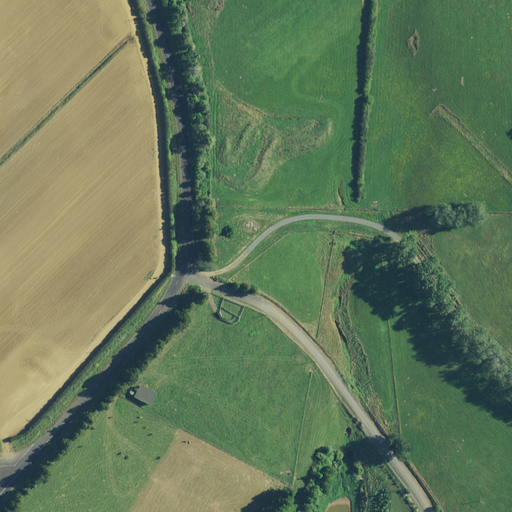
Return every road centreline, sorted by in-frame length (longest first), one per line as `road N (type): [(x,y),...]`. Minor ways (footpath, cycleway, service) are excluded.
road 1 (unclassified): [(429,511),(307,341),(234,290),(181,273)]
road 2 (unclassified): [(151,0),(183,130),(189,228),(181,273)]
road 3 (unclassified): [(181,273),(158,315),(30,461)]
